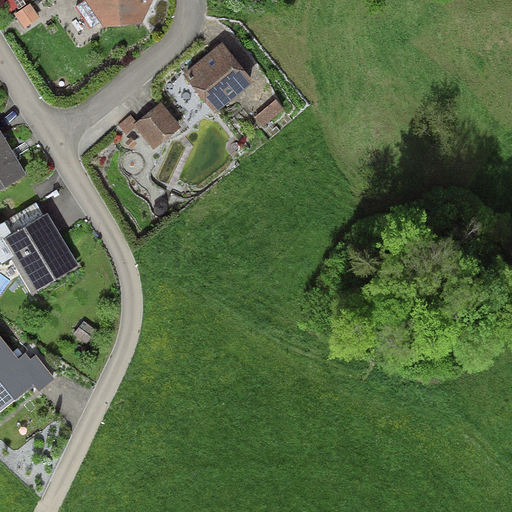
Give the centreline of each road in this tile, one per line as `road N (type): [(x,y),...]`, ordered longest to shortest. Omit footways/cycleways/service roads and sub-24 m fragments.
road 1 (residential): [(52,502),(123,359),(135,310),(130,270),(50,137)]
road 2 (residential): [(50,137),(178,44),(188,16),(184,0)]
